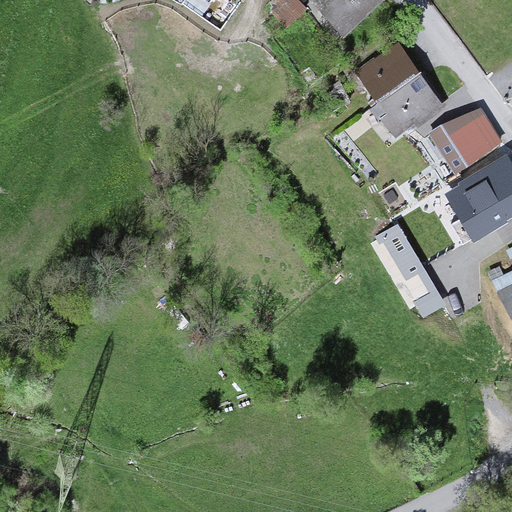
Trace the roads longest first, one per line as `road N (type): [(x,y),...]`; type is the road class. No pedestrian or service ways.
road 1 (residential): [(511,130),(419,0)]
road 2 (residential): [(392,511),(511,453)]
